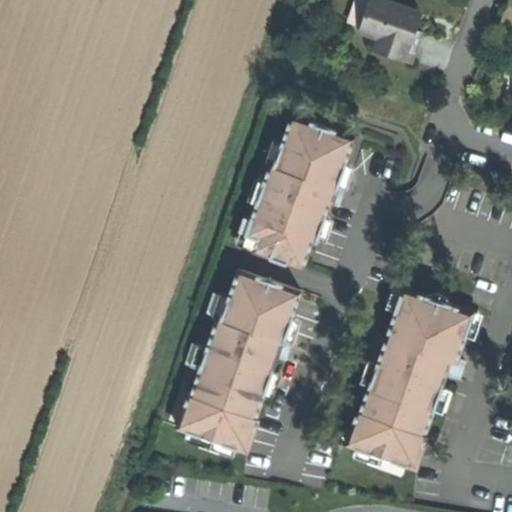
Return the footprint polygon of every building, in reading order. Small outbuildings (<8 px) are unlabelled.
[(417,7),(397,0),(367,0),(358,27),(382,35),(377,49),(412,60),(418,43),(423,29),(418,27),(410,25),(417,7)] [(424,9),(417,7),(410,25),(418,27),(424,9)] [(255,249),(306,267),(328,201),(338,204),(341,195),(344,186),(338,184),(354,135),(293,114),(275,166),(270,164),(246,233),(259,237),(255,249)] [(180,428),(251,452),(262,420),(256,418),(269,378),(277,356),(288,360),(295,341),(287,338),(304,289),(239,268),(222,320),(217,319),(180,428)] [(405,285),(352,443),(419,465),(433,425),(430,424),(447,372),(462,377),(465,368),(469,358),(460,355),(475,308),(405,285)]
